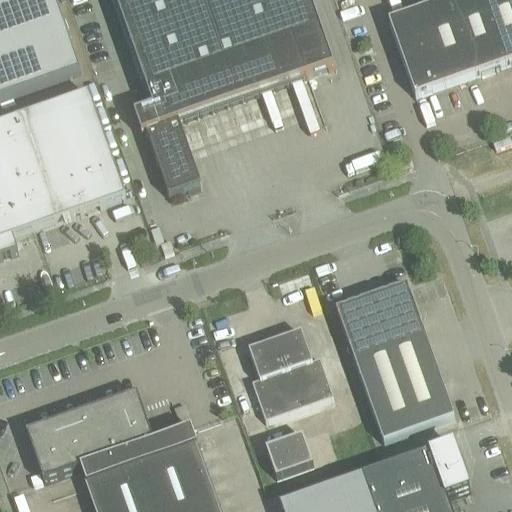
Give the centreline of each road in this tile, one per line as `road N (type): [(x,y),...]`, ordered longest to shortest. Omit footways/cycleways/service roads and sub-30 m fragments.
road 1 (unclassified): [(511,403),(446,225),(435,212),(409,208),(0,356)]
road 2 (unknown): [(429,211),(365,0)]
road 3 (unknown): [(0,277),(113,244),(136,306)]
